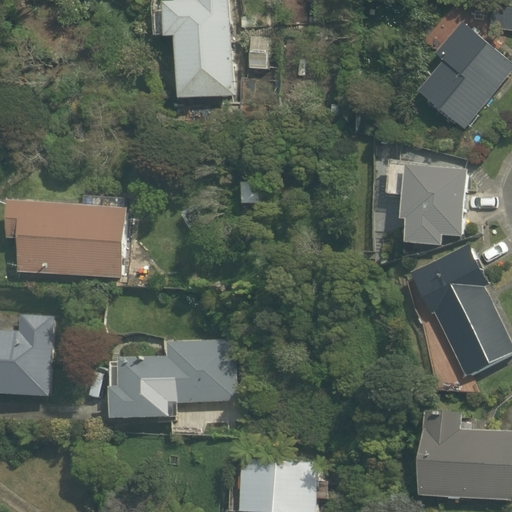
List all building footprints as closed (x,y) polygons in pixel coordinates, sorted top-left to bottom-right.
[(175,38),(186,37),(192,106),(223,103),(223,98),(242,96),(234,0),(183,0),(184,3),(172,4),(175,38)] [(511,54),(476,27),(426,94),(473,130),(511,78),(511,54)] [(420,220),(419,234),(418,240),(418,241),(453,243),(454,236),(474,238),(477,171),(418,168),(415,219),(420,220)] [(31,198),(31,203),(21,203),(18,239),(26,240),(24,270),(131,279),(137,206),(31,198)] [(511,320),(494,284),(501,280),(481,240),(419,271),(472,377),(511,356),(511,320)] [(0,329),(0,392),(58,395),(61,332),(0,329)] [(127,415),(188,414),(188,404),(239,404),(239,357),(157,359),(157,369),(143,369),(144,384),(127,385),(127,415)] [(511,431),(472,428),(475,401),(442,398),(440,425),(434,493),(511,500),(511,431)] [(325,511),(327,461),(256,458),(252,511),(325,511)]
